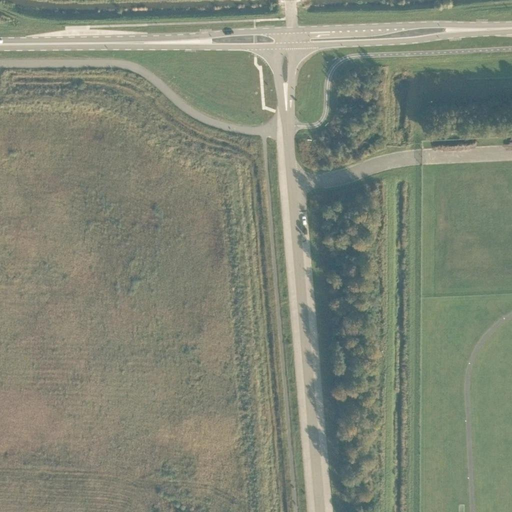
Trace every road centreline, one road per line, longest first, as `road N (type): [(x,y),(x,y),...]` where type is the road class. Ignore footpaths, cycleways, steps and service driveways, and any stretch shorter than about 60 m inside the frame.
road 1 (unclassified): [(319,511),(286,127)]
road 2 (primary): [(286,38),(0,43)]
road 3 (unclassified): [(0,61),(115,61),(146,71),(210,121),(263,129)]
road 4 (primary): [(286,38),(511,25)]
